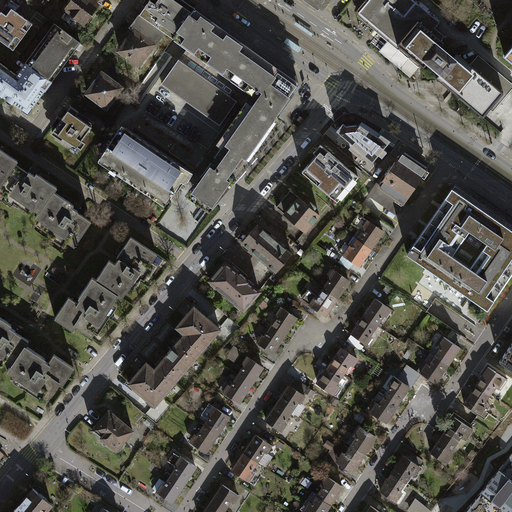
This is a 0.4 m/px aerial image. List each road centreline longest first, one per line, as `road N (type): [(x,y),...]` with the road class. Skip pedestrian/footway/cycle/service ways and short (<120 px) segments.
road 1 (residential): [(184,511),(297,342),(329,334),(392,242)]
road 2 (tertiary): [(493,158),(279,0)]
road 3 (residential): [(38,447),(194,265)]
road 4 (residential): [(194,265),(345,88)]
road 5 (residential): [(0,137),(194,265)]
road 6 (residential): [(128,0),(32,132),(0,109)]
road 7 (residential): [(464,373),(443,400),(407,417),(346,511)]
road 8 (tertiary): [(215,0),(345,88)]
road 9 (tertiary): [(345,88),(452,155)]
road 10 (residential): [(38,447),(143,511)]
